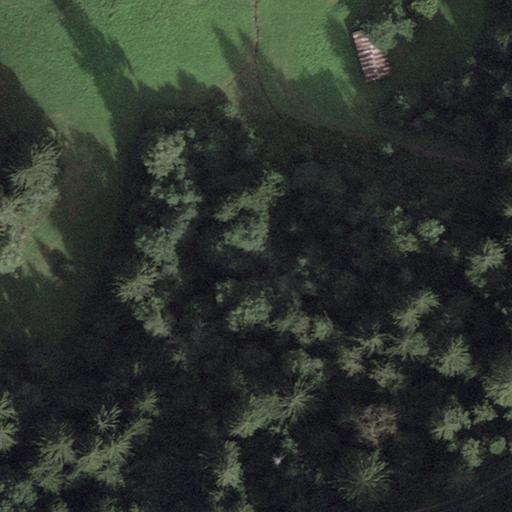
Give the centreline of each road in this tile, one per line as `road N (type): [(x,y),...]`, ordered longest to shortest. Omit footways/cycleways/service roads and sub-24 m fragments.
road 1 (track): [(263,33),(280,86),(301,106),(511,167)]
road 2 (track): [(383,511),(511,481)]
